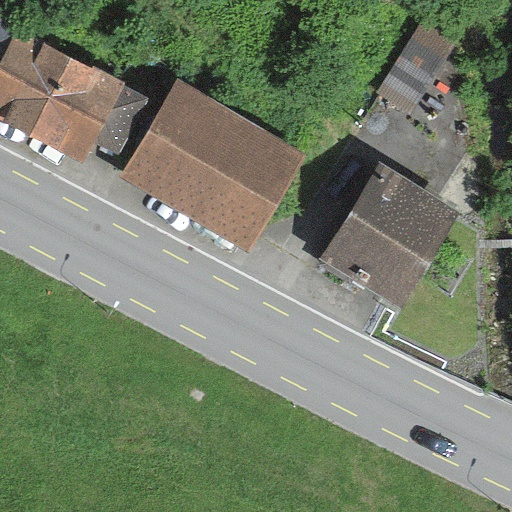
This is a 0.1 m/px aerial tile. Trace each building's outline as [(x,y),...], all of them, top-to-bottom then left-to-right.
[(429,62),(446,35),(420,19),(376,87),(377,88),(402,104),(419,77),(413,74),(423,58),(429,62)] [(0,57),(15,31),(0,22),(0,57)] [(137,96),(15,31),(0,57),(0,111),(73,151),(82,133),(110,147),(137,96)] [(169,94),(161,108),(128,164),(242,231),(283,160),(169,94)] [(348,272),(380,292),(387,296),(442,208),(431,201),(373,165),(317,253),(318,254),(313,262),(343,281),(348,272)]
